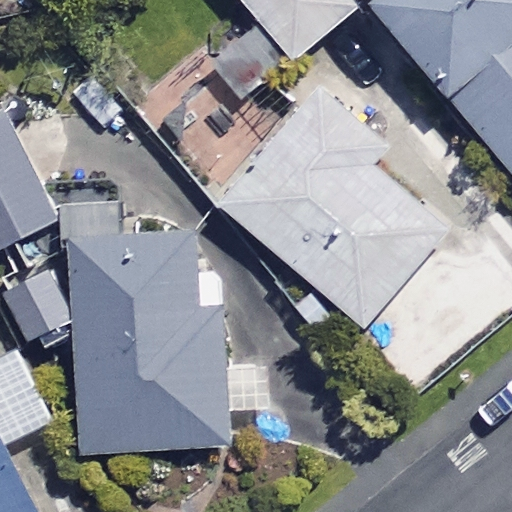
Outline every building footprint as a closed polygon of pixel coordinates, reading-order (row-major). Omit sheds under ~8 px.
[(237,0),(253,18),(203,60),(241,105),(356,7),(350,0),(237,0)] [(511,0),(364,0),(361,2),(511,175),(511,0)] [(382,150),(315,92),(218,204),(359,327),(444,229),(369,164),(382,150)] [(0,244),(50,221),(0,113),(0,244)] [(116,241),(114,209),(62,212),(64,268),(9,271),(13,339),(73,336),(78,453),(225,446),(217,277),(192,278),(190,237),(116,241)] [(0,511),(31,511),(0,450),(0,511)]
